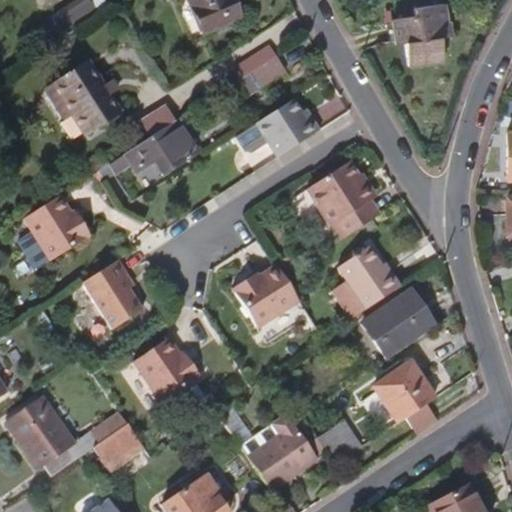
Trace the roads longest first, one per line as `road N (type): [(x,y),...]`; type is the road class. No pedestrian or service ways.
road 1 (residential): [(372,117),(205,229),(190,273)]
road 2 (residential): [(507,400),(341,511)]
road 3 (residential): [(462,236),(465,158),(511,50)]
road 4 (residential): [(507,400),(462,236)]
road 5 (residential): [(462,236),(372,117)]
road 6 (residential): [(372,117),(312,0)]
